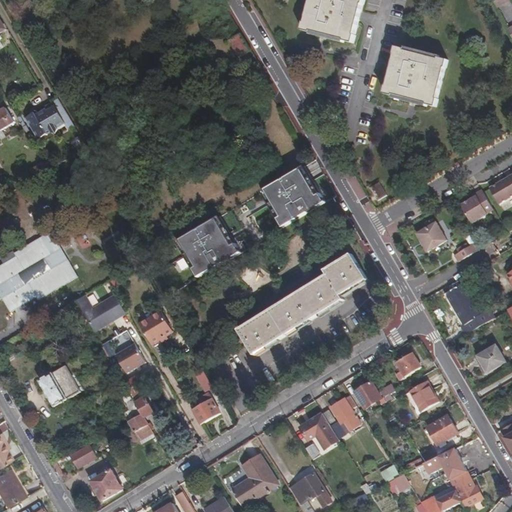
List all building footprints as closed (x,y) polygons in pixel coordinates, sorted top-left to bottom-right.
[(242,55),(250,50),(242,36),(241,33),(221,0),(213,0),(235,37),(232,39),(242,55)] [(313,34),(317,33),(346,40),(347,42),(355,44),(357,36),(356,36),(359,21),(363,5),(365,5),(366,0),(313,0),(307,23),(305,24),(303,31),(313,34)] [(407,49),(398,47),(396,54),(397,56),(394,66),(389,84),(387,85),(385,95),(395,97),(396,96),(429,105),(429,106),(438,109),(441,99),(439,99),(447,70),(449,69),(451,61),(443,59),(442,60),(407,51),(407,49)] [(207,57),(181,72),(164,83),(173,98),(216,73),(207,57)] [(270,83),(257,62),(240,71),(252,93),(270,83)] [(27,118),(39,139),(52,132),(52,133),(57,133),(58,129),(58,128),(65,123),(68,129),(75,125),(58,98),(57,96),(51,100),(52,102),(45,107),(47,110),(37,116),(35,112),(27,118)] [(0,131),(15,122),(7,107),(1,111),(0,108),(0,131)] [(31,171),(32,173),(35,178),(58,164),(54,158),(31,171)] [(326,201),(304,166),(261,192),(283,227),(326,201)] [(25,177),(28,182),(35,178),(32,173),(25,177)] [(511,198),(511,177),(490,190),(500,206),(511,198)] [(388,199),(381,187),(372,192),(379,204),(388,199)] [(477,199),(471,203),(461,209),(472,228),(488,218),(487,216),(493,212),(482,193),(475,196),(477,199)] [(242,251),(220,216),(176,242),(198,278),(242,251)] [(437,226),(417,238),(428,256),(448,245),(437,226)] [(17,255),(0,265),(0,297),(2,297),(10,311),(36,296),(38,299),(78,276),(52,231),(15,252),(17,255)] [(245,249),(253,242),(246,233),(237,240),(245,249)] [(467,260),(468,259),(479,253),(475,247),(463,254),(467,260)] [(239,331),(255,356),(344,300),(341,296),(368,279),(352,253),(326,269),(328,274),(239,331)] [(481,320),(465,294),(451,302),(467,329),(481,320)] [(90,307),(84,296),(77,300),(80,306),(83,311),(90,307)] [(95,332),(127,313),(116,296),(85,314),(95,332)] [(68,306),(71,311),(80,306),(77,300),(75,301),(68,306)] [(80,306),(71,311),(66,314),(69,320),(83,312),(83,311),(80,306)] [(140,325),(153,345),(173,332),(161,312),(140,325)] [(128,373),(147,362),(136,344),(117,355),(128,373)] [(496,346),(477,356),(487,373),(506,362),(496,346)] [(413,354),(396,364),(401,372),(396,376),(399,382),(422,368),(413,354)] [(40,381),(55,407),(81,392),(66,366),(40,381)] [(212,385),(208,378),(201,383),(206,391),(213,387),(212,385)] [(366,410),(380,401),(383,400),(372,383),(356,393),(366,410)] [(428,383),(411,393),(422,414),(440,404),(428,383)] [(392,386),(381,393),(384,399),(385,400),(397,393),(392,386)] [(144,415),(137,403),(134,398),(131,394),(123,398),(130,411),(126,413),(131,422),(144,415)] [(356,406),(351,397),(332,409),(341,423),(344,422),(350,430),(361,424),(352,409),(356,406)] [(147,398),(137,403),(144,415),(145,418),(155,412),(147,398)] [(212,399),(193,411),(201,426),(202,425),(220,414),(212,399)] [(383,400),(380,401),(389,415),(393,413),(385,400),(384,399),(383,400)] [(329,411),(323,414),(331,427),(336,424),(329,411)] [(340,443),(331,427),(323,414),(310,423),(313,428),(303,434),(309,442),(316,438),(318,437),(328,451),(340,443)] [(144,415),(131,422),(137,433),(150,426),(145,418),(144,415)] [(448,418),(428,430),(437,446),(458,435),(448,418)] [(150,426),(137,433),(141,440),(154,433),(150,426)] [(511,426),(500,433),(511,452),(511,426)] [(3,444),(5,442),(1,435),(0,435),(0,469),(13,461),(7,450),(7,451),(3,444)] [(318,437),(316,438),(325,453),(328,451),(318,437)] [(406,444),(394,452),(402,464),(414,457),(406,444)] [(90,445),(70,456),(78,470),(98,459),(90,445)] [(313,446),(305,450),(312,461),(319,457),(313,446)] [(430,463),(425,465),(430,476),(445,469),(454,488),(450,490),(420,505),(424,511),(451,511),(463,506),(464,510),(483,501),(478,489),(475,490),(471,481),(456,450),(430,463)] [(261,456),(243,466),(250,478),(232,489),(241,506),(278,485),(261,456)] [(386,480),(399,473),(395,464),(381,471),(386,480)] [(0,476),(0,493),(8,508),(26,497),(16,479),(14,480),(12,476),(14,475),(11,470),(0,476)] [(112,471),(92,483),(103,503),(124,490),(112,471)] [(394,495),(412,488),(406,474),(388,481),(394,495)] [(315,476),(290,491),(302,511),(306,511),(310,510),(306,502),(308,502),(305,498),(308,496),(312,502),(317,499),(323,510),(332,505),(315,476)] [(369,493),(364,483),(359,486),(364,496),(369,493)] [(195,511),(184,493),(176,497),(184,511),(195,511)] [(232,511),(225,499),(204,511),(232,511)]
